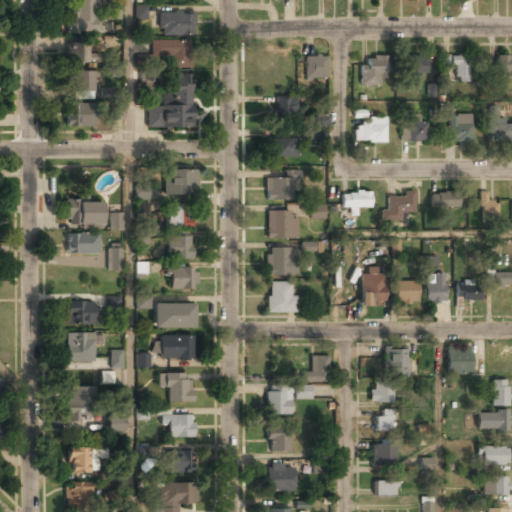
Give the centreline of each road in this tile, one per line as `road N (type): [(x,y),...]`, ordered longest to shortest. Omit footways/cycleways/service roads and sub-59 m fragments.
road 1 (residential): [(226,0),(230,511)]
road 2 (residential): [(29,0),(30,511)]
road 3 (residential): [(511,27),(227,32)]
road 4 (residential): [(511,330),(230,331)]
road 5 (residential): [(228,149),(0,150)]
road 6 (residential): [(439,330),(437,511)]
road 7 (residential): [(345,330),(345,511)]
road 8 (residential): [(511,235),(333,236)]
road 9 (residential): [(511,171),(341,172)]
road 10 (residential): [(339,29),(341,172)]
